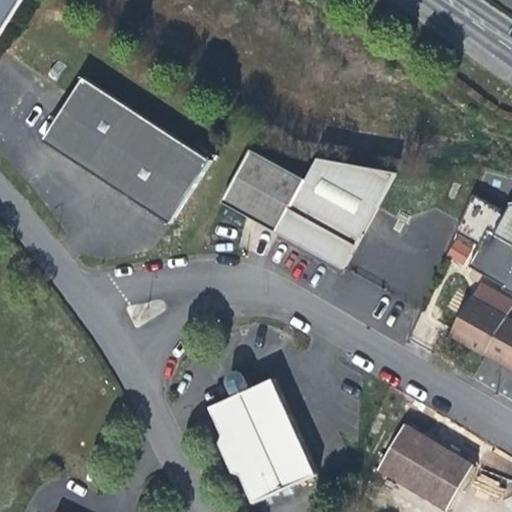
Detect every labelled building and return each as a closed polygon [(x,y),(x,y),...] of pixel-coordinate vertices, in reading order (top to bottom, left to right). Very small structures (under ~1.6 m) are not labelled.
[(0,0),(0,39),(25,0),(0,0)] [(214,161),(86,77),(45,141),(172,224),(214,161)] [(278,233),(308,180),(253,150),(224,203),(278,233)] [(344,269),(397,174),(320,159),(308,180),(278,233),(344,269)] [(480,218),(493,225),(503,208),(490,201),(480,218)] [(511,204),(507,201),(503,207),(511,212),(511,204)] [(493,225),(491,230),(511,241),(511,212),(503,207),(503,208),(493,225)] [(511,243),(490,231),(469,269),(486,278),(473,299),(472,298),(452,333),(511,366),(511,320),(507,318),(511,309),(511,243)] [(320,475),(277,379),(253,389),(248,378),(245,374),(242,372),(237,372),(233,374),(230,377),(229,381),(230,385),(236,397),(213,408),(226,435),(223,443),(236,472),(244,475),(257,504),(280,493),(287,497),(296,493),(298,485),(320,475)] [(450,510),(476,467),(406,425),(380,468),(450,510)]
